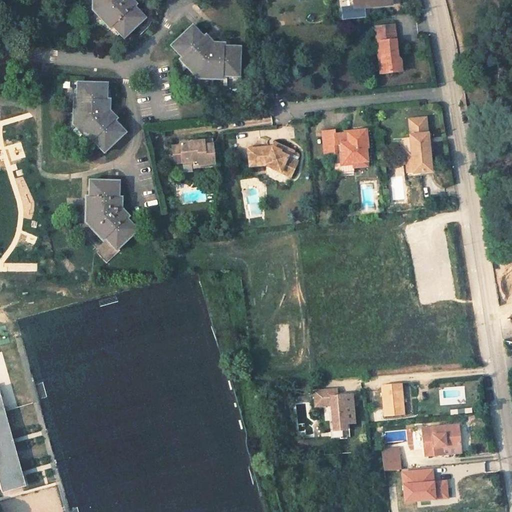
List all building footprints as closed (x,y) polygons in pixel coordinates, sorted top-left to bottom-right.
[(89,0),(90,8),(118,39),(141,19),(131,7),(133,4),(129,0),(89,0)] [(389,0),(350,0),(352,9),(390,5),(389,0)] [(202,37),(191,25),(168,46),(197,77),(238,80),(241,49),(224,48),(224,44),(213,43),(205,34),(202,37)] [(374,29),(376,43),(379,43),(381,63),(378,63),(379,74),(401,72),(399,61),(397,61),(394,27),(374,29)] [(73,124),(100,155),(124,134),(113,121),(116,119),(108,110),(108,98),(104,98),(104,83),(73,83),(73,124)] [(354,171),(353,167),(367,166),(366,148),(368,148),(366,131),(353,132),(354,136),(349,136),(348,133),(335,134),(335,130),(322,131),(324,155),(337,154),(336,145),(341,145),(343,163),(334,164),(335,170),(338,172),(354,171)] [(413,166),(414,173),(432,172),(430,152),(429,144),(425,142),(428,136),(410,138),(401,139),(402,142),(403,146),(406,150),(408,154),(412,158),(416,160),(413,166)] [(428,136),(425,142),(429,144),(430,152),(433,152),(432,136),(428,136)] [(179,144),(177,147),(171,147),(172,157),(180,155),(181,163),(192,162),(198,161),(198,165),(208,164),(207,160),(213,159),(211,144),(203,145),(202,141),(179,144)] [(264,165),(280,172),(281,169),(284,168),(292,171),(296,161),(290,158),(293,151),(274,142),(271,149),(267,150),(267,147),(247,149),(249,166),(264,165)] [(290,158),(296,161),(299,154),(293,151),(290,158)] [(407,174),(414,173),(413,166),(416,160),(412,158),(406,158),(407,174)] [(85,223),(115,252),(138,230),(127,219),(129,216),(120,208),(120,196),(117,196),(116,180),(84,181),(85,223)] [(381,386),(384,417),(404,416),(402,384),(381,386)] [(349,395),(332,396),(331,390),(309,392),(310,407),(328,405),(330,431),(343,430),(342,424),(352,423),(349,395)] [(259,396),(252,398),(255,413),(263,411),(259,396)] [(0,408),(0,491),(22,485),(0,408)] [(425,459),(444,457),(443,452),(443,449),(460,447),(458,428),(423,431),(425,459)] [(380,451),(384,482),(394,481),(393,479),(400,478),(396,449),(380,451)] [(405,505),(405,511),(423,511),(423,503),(426,502),(423,477),(401,480),(404,505),(405,505)]
